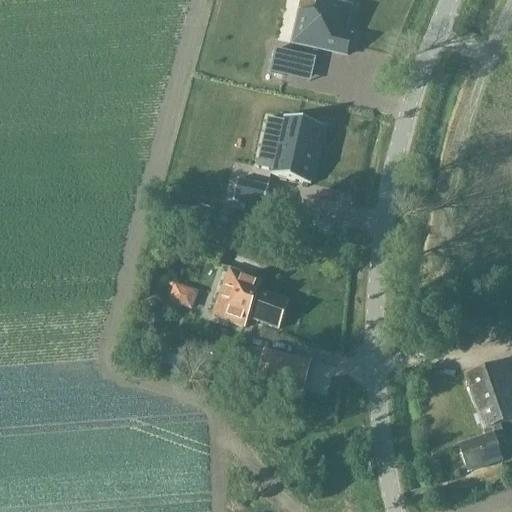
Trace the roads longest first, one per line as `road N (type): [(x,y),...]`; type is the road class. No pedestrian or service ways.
road 1 (unclassified): [(398,511),(379,368),(381,254),(410,86),(444,0)]
road 2 (track): [(511,351),(379,368)]
